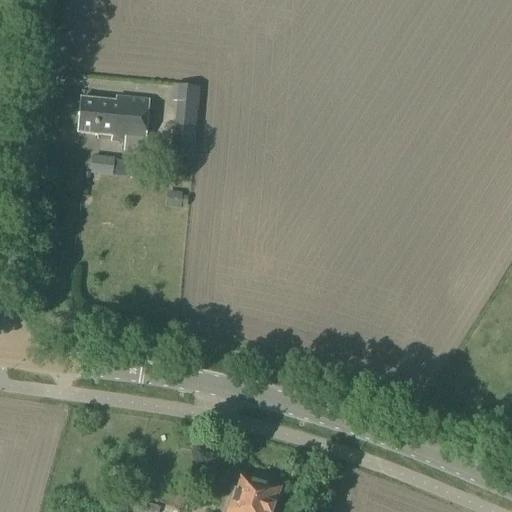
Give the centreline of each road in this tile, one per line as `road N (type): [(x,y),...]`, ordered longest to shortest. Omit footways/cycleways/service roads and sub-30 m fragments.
road 1 (secondary): [(511,493),(268,400),(4,357)]
road 2 (unclassified): [(4,357),(38,0)]
